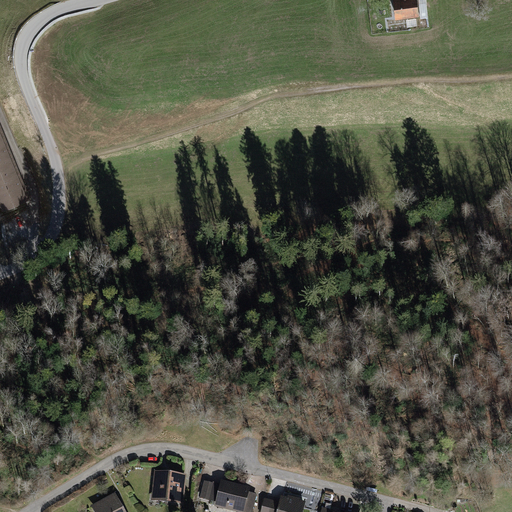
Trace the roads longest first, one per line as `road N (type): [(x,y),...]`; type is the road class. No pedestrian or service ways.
road 1 (residential): [(34,511),(93,471),(162,448),(386,500),(384,511)]
road 2 (residential): [(0,273),(24,264),(50,239),(58,208),(58,170),(19,61),(24,34),(51,13),(95,0)]
